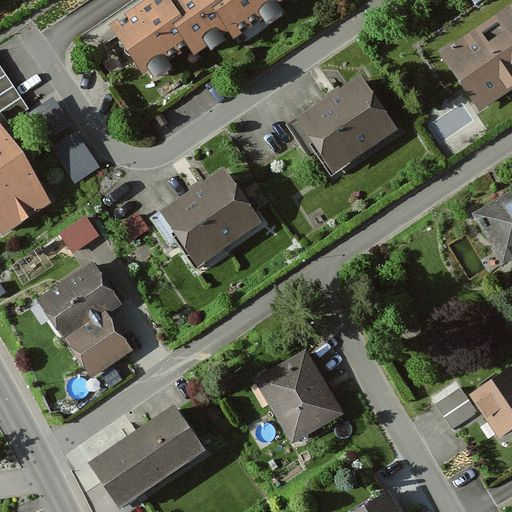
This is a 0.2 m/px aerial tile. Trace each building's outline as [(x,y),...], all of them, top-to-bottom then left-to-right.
[(288,0),(145,0),(116,21),(152,73),(194,44),(200,53),(236,29),(240,34),(288,0)] [(511,87),(511,2),(443,52),(483,108),(511,87)] [(28,108),(0,65),(0,110),(8,122),(28,108)] [(397,123),(360,74),(301,118),(338,167),(397,123)] [(56,200),(0,116),(0,227),(5,234),(56,200)] [(77,123),(53,139),(77,177),(102,161),(77,123)] [(265,219),(230,165),(165,208),(201,262),(265,219)] [(506,263),(511,259),(511,191),(476,213),(506,263)] [(96,234),(85,217),(60,233),(72,251),(96,234)] [(124,301),(96,259),(41,296),(94,374),(135,346),(111,310),(124,301)] [(344,408),(308,349),(258,379),(294,438),(344,408)] [(511,429),(511,367),(472,395),(501,437),(511,429)] [(431,392),(454,426),(480,408),(457,374),(431,392)] [(91,466),(122,509),(202,451),(172,409),(91,466)] [(403,511),(391,491),(356,511),(403,511)]
